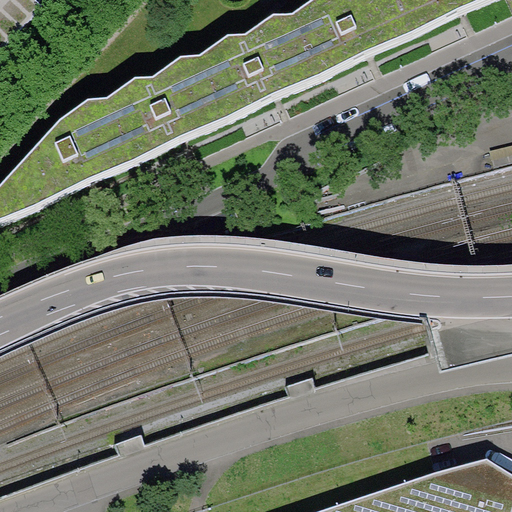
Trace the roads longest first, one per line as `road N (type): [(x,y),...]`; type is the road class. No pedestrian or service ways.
road 1 (residential): [(511,54),(308,157),(0,292)]
road 2 (motorway): [(511,298),(188,267),(135,272),(0,325)]
road 3 (unclassified): [(511,367),(354,397),(21,511)]
